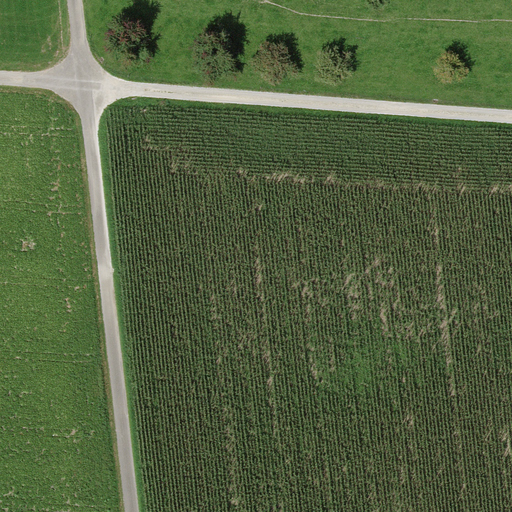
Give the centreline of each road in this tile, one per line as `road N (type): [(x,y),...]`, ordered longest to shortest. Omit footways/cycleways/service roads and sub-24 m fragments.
road 1 (track): [(78,0),(133,511)]
road 2 (track): [(511,116),(0,79)]
